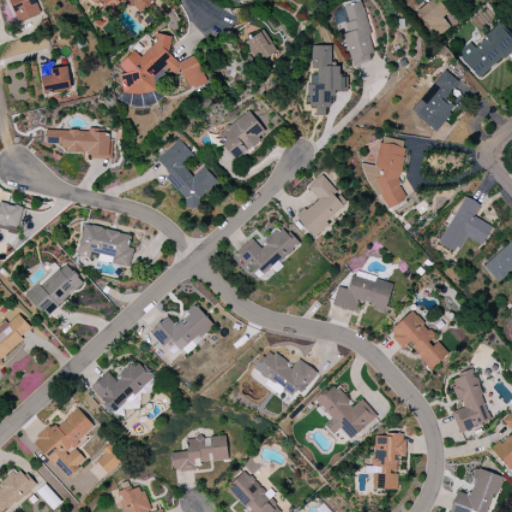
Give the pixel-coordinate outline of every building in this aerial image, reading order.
[(39,14),(32,0),(8,0),(18,23),(39,14)] [(125,0),(139,15),(155,0),(92,0),(94,2),(97,0),(98,0),(110,13),(115,8),(109,1),(110,0),(125,0)] [(449,12),(438,0),(430,0),(417,13),(438,37),(450,27),(442,18),(449,12)] [(343,34),(352,67),(376,60),(359,2),(342,7),(349,32),(343,34)] [(511,49),(511,37),(500,24),(474,47),(470,42),(457,54),(479,79),(511,49)] [(245,42),(259,63),(277,52),(264,30),(245,42)] [(157,91),(156,83),(165,78),(172,75),(181,71),(191,91),(207,82),(192,56),(177,64),(171,53),(169,35),(154,36),(153,37),(154,47),(142,54),(132,55),(118,62),(124,73),(120,75),(122,95),(157,91)] [(330,46),(311,46),(312,69),(314,69),(315,85),(307,85),(307,106),(315,105),(315,116),(326,116),(326,108),(332,107),(332,91),(341,91),(340,66),(331,67),(330,46)] [(40,67),(44,94),(71,90),(67,67),(52,69),(51,65),(40,67)] [(411,112),(435,132),(456,106),(446,98),(459,82),(444,70),(411,112)] [(235,159),(267,135),(249,111),(217,136),(235,159)] [(110,160),(111,134),(99,134),(99,129),(89,129),(89,131),(46,130),(46,144),(64,144),(64,152),(89,152),(89,159),(110,160)] [(375,166),(357,163),(377,196),(381,197),(388,209),(404,200),(405,197),(398,186),(405,149),(400,140),(381,137),(375,166)] [(156,160),(170,175),(166,178),(191,207),(219,184),(204,167),(193,177),(182,165),(193,156),(179,140),(156,160)] [(347,205),(336,192),(337,191),(321,175),(307,188),(317,198),(296,217),(314,236),(347,205)] [(465,237),(483,245),(492,226),(474,217),(480,204),(464,197),(455,217),(452,215),(438,244),(457,253),(465,237)] [(0,226),(19,231),(25,208),(0,202),(0,226)] [(131,236),(85,224),(77,255),(89,258),(91,252),(102,255),(112,258),(110,264),(133,269),(137,252),(128,250),(131,236)] [(235,254),(259,280),(299,244),(282,226),(259,247),(252,239),(235,254)] [(511,240),(484,267),(498,282),(511,269),(511,240)] [(83,282),(66,265),(60,271),(55,267),(25,296),(46,318),(83,282)] [(393,283),(353,273),(349,290),(337,287),(333,306),(356,312),(358,301),(374,305),(373,310),(385,313),(393,283)] [(149,332),(163,348),(172,340),(184,354),(215,328),(196,306),(174,325),(167,317),(149,332)] [(388,332),(403,349),(408,345),(431,370),(448,354),(438,342),(433,346),(429,342),(436,336),(412,310),(388,332)] [(33,330),(18,314),(8,324),(5,321),(0,326),(0,363),(2,361),(0,359),(33,330)] [(298,359),(293,367),(268,349),(254,369),(292,396),(296,389),(303,394),(318,373),(298,359)] [(108,372),(90,388),(113,414),(153,377),(136,359),(114,379),(108,372)] [(492,420),(472,372),(449,381),(461,409),(451,412),(459,433),(492,420)] [(350,440),(377,417),(362,399),(353,407),(334,385),(316,400),(331,418),(324,425),(333,435),(340,428),(350,440)] [(33,441),(66,479),(86,461),(74,447),(95,429),(78,409),(55,429),(51,425),(33,441)] [(511,431),(492,451),(508,469),(511,465),(511,411),(502,421),(511,431)] [(397,490),(397,470),(399,470),(399,458),(404,458),(405,435),(373,435),(373,490),(397,490)] [(226,436),(185,440),(186,451),(171,453),(173,472),(198,470),(197,462),(228,460),(226,436)] [(95,460),(108,475),(123,461),(109,447),(95,460)] [(0,511),(2,511),(34,484),(19,468),(0,485),(0,511)] [(490,511),(502,477),(477,469),(468,495),(456,491),(449,511),(468,511),(470,509),(480,511),(490,511)] [(280,511),(246,470),(227,486),(247,511),(245,511),(280,511)] [(162,511),(162,509),(153,511),(150,511),(141,486),(131,490),(128,482),(122,483),(124,489),(116,492),(123,511),(162,511)]
